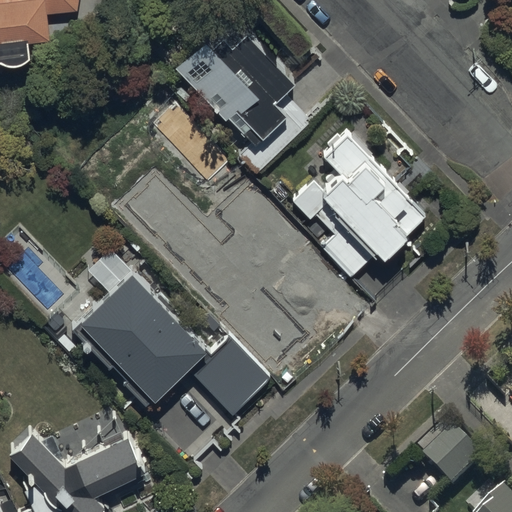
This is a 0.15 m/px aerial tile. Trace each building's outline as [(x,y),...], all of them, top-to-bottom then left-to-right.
[(0,0),(0,41),(1,41),(8,44),(15,45),(28,39),(26,20),(45,18),(44,1),(50,0),(0,0)] [(291,75),(243,26),(228,39),(220,30),(209,40),(202,33),(173,61),(223,112),(225,110),(253,138),(284,107),(272,94),(291,75)] [(396,182),(346,130),(340,136),(336,132),(326,142),(329,145),(322,151),(337,166),(324,177),(327,180),(321,185),(313,177),(292,197),(308,214),(314,209),(334,229),(321,242),(350,272),(376,246),(380,251),(423,210),(405,190),(407,188),(399,179),(396,182)] [(108,286),(78,315),(152,391),(184,359),(233,408),(268,373),(228,332),(211,348),(203,340),(109,244),(88,264),(108,286)] [(424,454),(421,457),(452,487),(481,456),(444,421),(418,448),(424,454)] [(32,503),(18,510),(19,511),(90,511),(102,500),(91,490),(143,464),(126,430),(63,461),(29,425),(6,446),(37,479),(23,485),(32,503)] [(511,511),(511,497),(504,489),(500,493),(488,480),(468,501),(478,511),(511,511)] [(0,511),(15,511),(8,496),(0,500),(0,511)]
